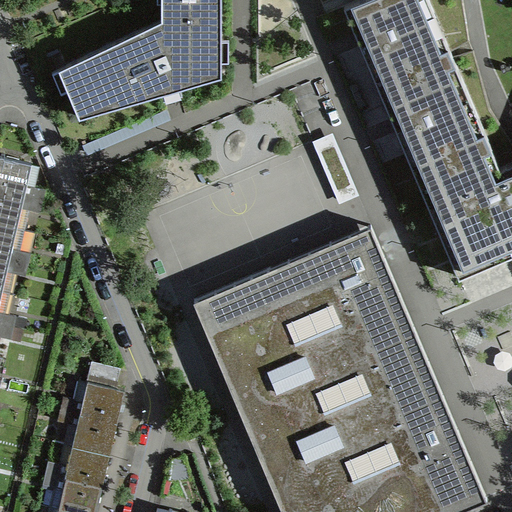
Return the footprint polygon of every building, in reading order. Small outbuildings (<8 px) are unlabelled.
[(221,0),(160,0),(161,18),(58,67),(80,115),(221,74),(221,0)] [(429,0),(353,0),(344,4),(361,46),(379,87),(453,56),(429,0)] [(453,56),(379,87),(401,139),(423,192),(497,160),(453,56)] [(25,162),(0,155),(0,189),(18,193),(25,162)] [(497,160),(423,192),(459,275),(509,254),(511,252),(511,161),(500,166),(497,160)] [(18,193),(0,189),(0,222),(10,225),(18,193)] [(10,225),(0,222),(0,256),(3,257),(10,225)] [(284,511),(451,511),(487,497),(436,377),(371,223),(194,298),(284,511)] [(120,387),(81,381),(74,412),(112,419),(120,387)] [(112,419),(74,412),(66,444),(105,451),(112,419)] [(105,451),(66,444),(59,476),(98,483),(105,451)] [(90,511),(98,483),(59,476),(51,508),(75,511),(90,511)]
